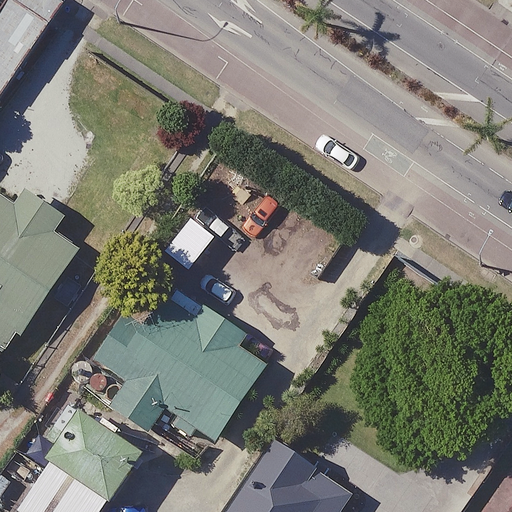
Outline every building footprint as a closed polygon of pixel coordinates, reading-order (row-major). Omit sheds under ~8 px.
[(0,103),(55,26),(17,0),(11,0),(0,16),(0,103)] [(61,217),(7,179),(0,189),(0,348),(9,355),(80,253),(50,233),(61,217)] [(200,326),(165,303),(146,331),(123,316),(96,358),(130,381),(113,406),(152,432),(169,407),(219,440),(267,367),(237,347),(245,335),(209,312),(200,326)] [(105,511),(144,455),(84,414),(18,510),(21,511),(105,511)] [(346,511),(357,498),(286,445),(236,511),(346,511)]
